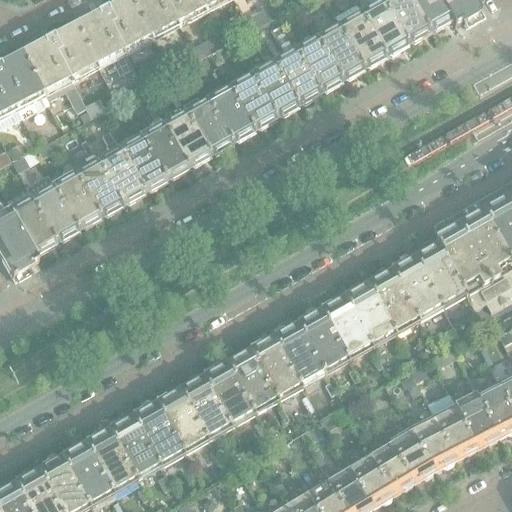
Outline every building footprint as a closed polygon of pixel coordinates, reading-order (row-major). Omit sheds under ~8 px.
[(204,14),(197,0),(133,0),(133,1),(131,2),(150,42),(204,14)] [(231,0),(197,0),(204,14),(231,0)] [(405,45),(381,5),(372,10),(368,2),(362,5),(359,0),(351,0),(356,8),(354,10),(383,58),(386,56),(392,59),(408,50),(405,45)] [(430,38),(427,33),(408,0),(388,0),(381,5),(405,45),(408,44),(414,47),(430,38)] [(449,27),(434,0),(408,0),(427,33),(430,31),(435,34),(449,27)] [(484,21),(472,0),(434,0),(449,27),(452,25),(454,30),(461,25),(465,32),(484,21)] [(150,42),(131,2),(128,4),(125,3),(120,6),(119,9),(108,14),(107,12),(98,16),(97,17),(98,19),(88,25),(85,24),(80,27),(79,29),(76,31),(97,70),(111,63),(119,80),(132,73),(124,56),(150,42)] [(261,14),(244,23),(250,36),(254,34),(277,22),(268,6),(260,10),(261,14)] [(383,58),(354,10),(349,13),(353,21),(337,30),(363,75),(367,74),(364,69),(367,67),(372,70),(386,63),(383,58)] [(250,36),(243,24),(231,30),(238,42),(250,36)] [(320,100),(317,95),(293,54),(279,29),(272,34),(286,59),(272,66),(295,107),(298,106),(304,109),(320,100)] [(363,75),(337,30),(316,41),(339,83),(342,81),(348,84),(363,75)] [(70,84),(96,71),(97,70),(76,31),(74,32),(71,31),(66,34),(65,37),(55,42),(54,40),(43,45),(44,47),(34,53),(31,52),(26,55),(25,57),(23,59),(48,109),(49,109),(47,106),(64,97),(76,118),(85,113),(84,110),(70,84)] [(339,83),(316,41),(293,54),(317,95),(320,93),(326,96),(342,87),(339,83)] [(298,112),(295,107),(272,66),(261,47),(255,50),(266,69),(250,78),(273,120),(276,118),(282,121),(298,112)] [(48,109),(23,59),(20,60),(17,59),(12,62),(11,65),(1,70),(0,68),(0,134),(21,123),(22,123),(48,109)] [(182,73),(178,65),(166,71),(170,79),(182,73)] [(170,79),(166,71),(155,78),(159,85),(170,79)] [(273,120),(250,78),(229,91),(251,132),(254,130),(260,134),(276,124),(273,120)] [(117,109),(144,94),(138,82),(111,97),(117,109)] [(251,132),(229,91),(206,104),(229,145),(233,143),(238,146),(254,137),(251,132)] [(182,108),(174,93),(167,96),(175,111),(182,108)] [(105,116),(98,102),(84,110),(85,113),(91,123),(100,118),(105,116)] [(229,145),(206,104),(185,116),(207,157),(211,155),(216,158),(232,149),(229,145)] [(186,169),(162,128),(150,106),(146,109),(154,123),(151,125),(155,132),(141,140),(164,182),(167,180),(172,183),(188,174),(186,169)] [(114,122),(109,113),(105,116),(100,118),(105,128),(114,122)] [(210,162),(207,157),(185,116),(162,128),(186,169),(189,168),(194,171),(210,162)] [(47,146),(41,136),(32,142),(37,151),(47,146)] [(164,182),(141,140),(119,153),(115,145),(114,145),(142,194),(145,193),(150,196),(166,187),(164,182)] [(59,150),(55,143),(55,142),(43,149),(48,157),(59,150)] [(107,185),(97,165),(92,158),(84,144),(80,146),(88,160),(84,163),(88,170),(75,178),(79,185),(98,219),(101,217),(106,220),(122,211),(120,207),(107,185)] [(142,194),(114,145),(92,158),(97,165),(107,185),(120,207),(123,205),(128,208),(144,199),(142,194)] [(25,158),(19,147),(6,154),(12,165),(25,158)] [(101,224),(98,219),(79,185),(75,178),(67,164),(60,168),(64,174),(61,176),(65,182),(59,186),(60,187),(53,190),(76,231),(79,230),(84,233),(101,224)] [(76,231),(53,190),(52,191),(47,180),(38,186),(44,196),(32,202),(55,243),(57,242),(62,245),(79,236),(76,231)] [(511,189),(478,208),(511,268),(511,189)] [(55,243),(32,202),(26,194),(4,206),(1,200),(0,201),(0,205),(4,213),(7,211),(9,215),(36,261),(37,261),(37,260),(57,249),(54,244),(55,243)] [(511,268),(478,208),(462,217),(446,226),(434,233),(437,248),(436,248),(436,250),(462,295),(473,315),(485,308),(490,317),(511,304),(511,294),(511,293),(511,268)] [(38,265),(36,261),(9,215),(0,220),(0,260),(12,282),(14,285),(17,284),(17,285),(31,277),(31,276),(33,274),(31,269),(38,265)] [(462,295),(436,250),(429,255),(423,250),(422,250),(414,255),(415,262),(424,279),(428,280),(430,285),(429,289),(439,308),(462,295)] [(439,308),(429,289),(430,285),(428,280),(424,279),(415,262),(413,264),(412,262),(411,263),(411,264),(405,268),(399,263),(390,268),(391,276),(401,294),(406,295),(408,299),(407,304),(415,321),(439,308)] [(415,321),(407,304),(408,299),(406,295),(401,294),(391,276),(390,277),(388,276),(388,278),(382,281),(376,276),(367,281),(368,289),(367,289),(377,307),(381,308),(384,312),(383,316),(392,334),(415,321)] [(392,334),(383,316),(384,312),(381,308),(377,307),(367,289),(366,290),(365,289),(364,289),(364,291),(358,294),(352,290),(343,295),(344,302),(354,320),(359,321),(361,324),(360,329),(370,347),(392,334)] [(370,347),(360,329),(361,324),(359,321),(354,320),(344,302),(343,303),(341,302),(341,303),(341,304),(335,308),(329,303),(320,308),(321,316),(331,333),(335,335),(337,339),(336,343),(346,361),(370,347)] [(346,361),(336,343),(337,339),(335,335),(331,333),(321,316),(319,317),(318,316),(317,316),(317,318),(311,321),(305,316),(296,321),(297,329),(308,346),(312,348),(315,351),(313,356),(323,373),(346,361)] [(323,373),(313,356),(315,351),(312,348),(308,346),(297,329),(296,330),(294,329),(294,331),(288,334),(282,329),(273,334),(274,342),(283,360),(288,361),(290,365),(289,370),(298,387),(323,373)] [(511,347),(511,337),(510,334),(499,339),(505,351),(511,347)] [(298,387),(289,370),(290,365),(288,361),(283,360),(274,342),(272,343),(271,342),(270,342),(270,344),(264,348),(258,343),(249,348),(250,356),(260,373),(265,375),(267,379),(266,383),(275,400),(298,387)] [(405,357),(399,347),(395,349),(401,360),(405,357)] [(456,363),(451,353),(431,363),(437,373),(456,363)] [(275,400),(266,383),(267,379),(265,375),(260,373),(250,356),(248,357),(247,355),(247,356),(247,358),(241,361),(235,356),(226,361),(227,369),(237,387),(241,388),(243,391),(241,396),(252,414),(275,400)] [(511,377),(504,382),(492,361),(485,365),(496,386),(506,405),(505,409),(507,413),(511,414),(511,416),(511,377)] [(421,367),(407,373),(415,387),(427,381),(421,367)] [(252,414),(241,396),(243,391),(241,388),(237,387),(227,369),(225,370),(224,369),(223,369),(223,371),(217,374),(211,369),(202,374),(203,381),(214,399),(217,400),(220,405),(219,409),(229,426),(252,414)] [(359,384),(352,373),(348,376),(354,386),(359,384)] [(407,373),(396,379),(404,393),(407,392),(412,402),(420,397),(415,387),(407,373)] [(478,390),(471,377),(465,380),(472,393),(478,390)] [(229,426),(219,409),(220,405),(217,400),(214,399),(203,381),(203,382),(202,383),(200,382),(200,384),(194,387),(188,383),(179,387),(180,395),(189,413),(194,414),(197,418),(195,423),(205,440),(229,426)] [(335,397),(329,386),(325,389),(331,400),(335,397)] [(511,416),(511,414),(507,413),(505,409),(506,405),(496,386),(475,397),(486,416),(484,420),(486,425),(490,426),(499,443),(499,441),(503,439),(505,439),(506,437),(510,439),(511,437),(511,416)] [(205,440),(195,423),(197,418),(194,414),(189,413),(180,395),(178,396),(177,395),(176,396),(176,397),(170,401),(164,396),(155,401),(156,409),(166,426),(171,427),(173,432),(172,436),(181,453),(205,440)] [(490,426),(486,425),(484,420),(486,416),(475,397),(463,403),(459,396),(450,400),(464,428),(462,431),(464,436),(469,437),(477,454),(478,452),(482,450),(484,450),(484,448),(485,448),(489,450),(495,446),(497,442),(499,443),(490,426)] [(314,414),(306,399),(301,402),(309,416),(314,414)] [(469,437),(464,436),(462,431),(464,428),(450,400),(450,401),(453,408),(432,419),(443,439),(441,443),(443,447),(448,448),(456,465),(457,463),(461,461),(462,462),(463,460),(464,459),(468,461),(474,457),(475,453),(477,454),(469,437)] [(181,453),(172,436),(173,432),(171,427),(166,426),(156,409),(155,410),(153,409),(153,411),(147,414),(141,409),(132,414),(133,421),(143,440),(147,441),(150,445),(148,449),(158,467),(181,453)] [(288,424),(282,413),(278,415),(284,426),(288,424)] [(448,448),(443,447),(441,443),(443,439),(432,419),(408,432),(418,448),(417,453),(420,457),(424,458),(435,476),(435,474),(439,472),(441,473),(442,471),(442,470),(446,472),(453,468),(454,464),(456,465),(448,448)] [(158,467),(148,449),(150,445),(147,441),(143,440),(133,421),(133,422),(131,423),(130,422),(129,422),(129,424),(123,427),(117,423),(108,427),(109,435),(119,453),(124,454),(126,458),(125,463),(134,480),(158,467)] [(389,432),(384,423),(377,426),(383,436),(389,432)] [(265,437),(259,426),(254,429),(260,439),(265,437)] [(435,476),(424,458),(420,457),(417,453),(418,448),(408,432),(387,444),(399,462),(398,467),(400,471),(405,472),(414,488),(415,486),(418,484),(420,484),(421,482),(425,483),(431,480),(433,475),(435,476)] [(134,480),(125,463),(126,458),(124,454),(119,453),(109,435),(108,436),(106,435),(106,436),(106,437),(100,441),(94,436),(85,441),(86,449),(85,449),(95,466),(99,467),(102,472),(100,477),(110,494),(134,480)] [(405,472),(400,471),(398,467),(399,462),(387,444),(368,455),(378,474),(377,479),(379,483),(384,484),(394,500),(394,498),(398,496),(400,497),(400,495),(401,495),(405,496),(411,492),(412,488),(414,488),(405,472)] [(110,494),(100,477),(102,472),(99,467),(95,466),(85,449),(84,450),(83,449),(82,449),(82,451),(76,454),(70,449),(61,454),(62,462),(72,479),(76,480),(78,484),(77,489),(87,507),(110,494)] [(299,463),(293,453),(285,458),(291,467),(299,463)] [(394,500),(384,484),(379,483),(377,479),(378,474),(368,455),(346,468),(358,486),(357,491),(359,496),(364,497),(372,511),(373,511),(374,511),(377,509),(379,509),(380,507),(384,508),(390,504),(391,500),(392,500),(394,500)] [(327,473),(320,461),(316,463),(323,476),(327,473)] [(77,511),(87,507),(77,489),(78,484),(76,480),(72,479),(62,462),(61,463),(59,462),(59,464),(53,467),(47,462),(38,467),(39,475),(38,476),(48,494),(52,495),(55,498),(53,503),(58,511),(77,511)] [(194,476),(188,465),(184,468),(190,479),(194,476)] [(372,511),(364,497),(359,496),(357,491),(358,486),(346,468),(326,480),(338,499),(337,503),(339,507),(343,509),(345,511),(372,511)] [(58,511),(53,503),(55,498),(52,495),(48,494),(38,476),(37,476),(36,475),(35,475),(36,477),(29,481),(23,476),(14,481),(16,488),(25,505),(30,506),(32,510),(31,511),(58,511)] [(170,493),(163,480),(157,483),(164,496),(170,493)] [(345,511),(343,509),(339,507),(337,503),(338,499),(326,480),(305,493),(317,511),(316,511),(345,511)] [(31,511),(32,510),(30,506),(25,505),(16,488),(14,490),(12,488),(12,489),(12,491),(6,494),(0,489),(0,511),(31,511)] [(147,502),(141,492),(136,495),(142,505),(147,502)] [(316,511),(317,511),(305,493),(285,505),(289,511),(316,511)] [(213,511),(216,510),(211,501),(202,506),(204,511),(213,511)]
